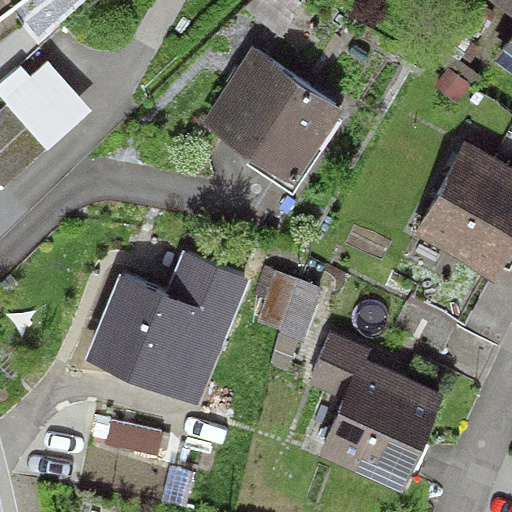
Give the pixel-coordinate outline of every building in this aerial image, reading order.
[(0,0),(0,16),(20,0),(0,0)] [(511,0),(504,0),(511,4),(511,46),(503,60),(511,66),(511,0)] [(330,111),(250,63),(213,125),(292,173),(330,111)] [(49,153),(6,106),(0,110),(0,185),(6,192),(49,153)] [(511,177),(469,156),(428,236),(493,269),(511,232),(511,177)] [(130,272),(91,355),(174,393),(195,347),(220,358),(257,279),(168,238),(149,281),(130,272)] [(254,318),(303,337),(324,287),(275,267),(254,318)] [(400,358),(333,333),(301,418),(330,429),(319,460),(413,494),(451,392),(395,371),(400,358)]
